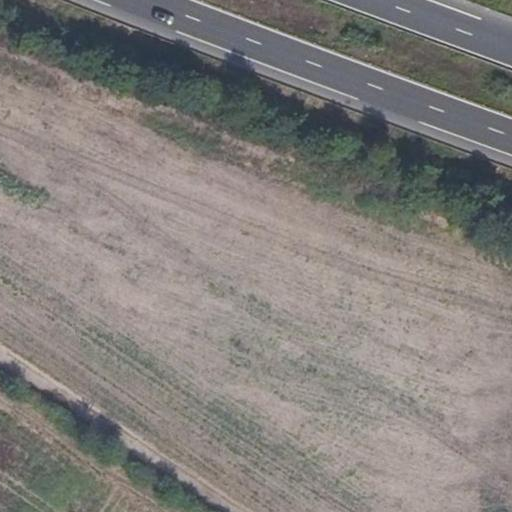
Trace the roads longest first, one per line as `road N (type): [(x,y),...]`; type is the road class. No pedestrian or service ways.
road 1 (motorway): [(151,0),(511,133)]
road 2 (track): [(0,353),(240,511)]
road 3 (track): [(159,511),(0,406)]
road 4 (motorway): [(511,48),(382,0)]
